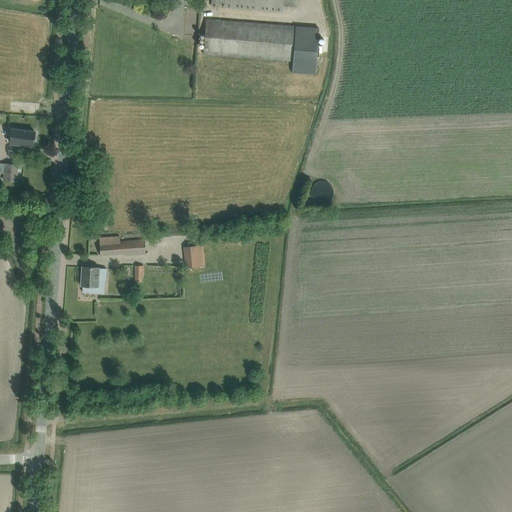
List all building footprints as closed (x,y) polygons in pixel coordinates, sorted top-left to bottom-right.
[(212,0),(211,6),(283,12),(284,5),(296,6),(296,0),(212,0)] [(315,74),(319,28),(206,20),(204,54),(293,61),(292,72),(315,74)] [(33,146),(35,132),(12,129),(11,137),(10,143),(18,144),(33,146)] [(3,180),(16,182),(17,165),(5,164),(4,174),(3,180)] [(125,253),(125,256),(133,255),(133,253),(140,252),(140,254),(146,254),(144,239),(120,242),(120,237),(99,238),(100,255),(125,253)] [(183,247),(186,268),(199,267),(197,245),(183,247)] [(106,280),(106,269),(99,268),(82,267),(81,286),(83,286),(83,288),(82,292),(88,293),(88,292),(97,293),(97,287),(98,287),(98,280),(106,280)]
